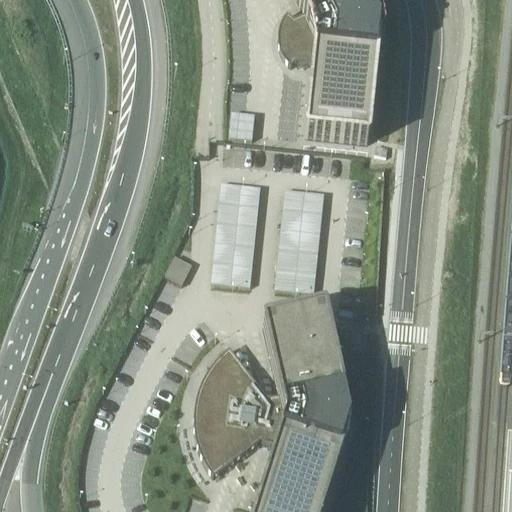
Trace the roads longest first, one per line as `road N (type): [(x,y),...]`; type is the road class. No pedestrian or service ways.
road 1 (unclassified): [(389,511),(428,32),(420,0)]
road 2 (motorway): [(78,0),(98,82),(91,151),(4,410)]
road 3 (motorway): [(51,398),(132,173),(144,52),(137,0)]
road 4 (unknown): [(206,179),(323,190),(337,212),(324,284),(316,301),(297,312),(268,316),(236,307),(199,283)]
road 5 (unknown): [(268,316),(275,186)]
